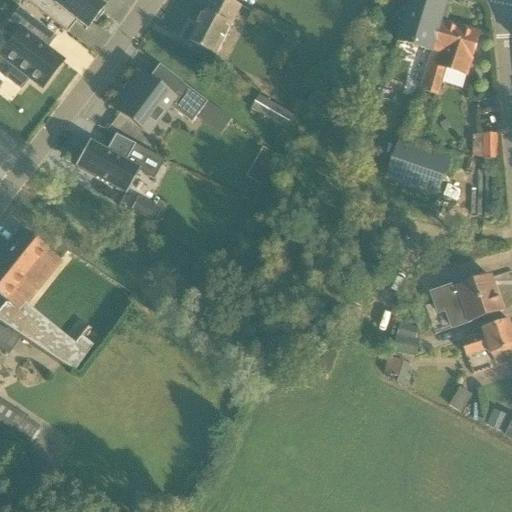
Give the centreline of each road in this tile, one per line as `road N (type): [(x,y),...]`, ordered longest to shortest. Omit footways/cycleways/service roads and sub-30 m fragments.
road 1 (residential): [(0,198),(151,0)]
road 2 (residential): [(511,134),(501,0)]
